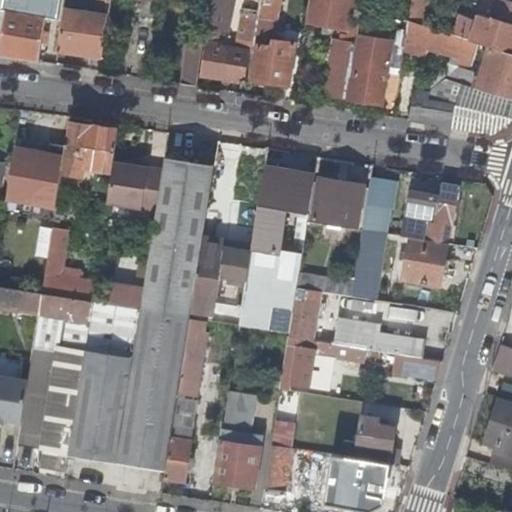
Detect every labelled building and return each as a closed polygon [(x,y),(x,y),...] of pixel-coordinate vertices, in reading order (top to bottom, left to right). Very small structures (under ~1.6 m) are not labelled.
[(6,0),(5,9),(45,15),(46,8),(47,0),(6,0)] [(60,0),(47,0),(46,8),(52,9),(59,10),(60,0)] [(97,0),(98,0),(97,0),(65,0),(64,11),(60,37),(58,50),(101,57),(108,14),(110,14),(111,0),(97,0)] [(143,0),(141,16),(156,18),(158,0),(143,0)] [(210,16),(206,39),(201,74),(244,81),(249,49),(226,45),(226,47),(219,46),(220,41),(217,41),(219,28),(227,30),(229,19),(231,8),(232,0),(212,0),(212,5),(210,16)] [(267,19),(269,0),(259,0),(253,44),(257,44),(253,80),(289,85),(294,42),(272,39),(275,20),(267,19)] [(347,29),(353,0),(311,0),(308,20),(347,29)] [(423,25),(427,0),(411,0),(409,20),(423,25)] [(459,12),(452,33),(478,41),(490,45),(511,51),(511,0),(479,0),(479,2),(471,0),(469,0),(467,8),(477,11),(475,18),(459,12)] [(43,30),(45,15),(5,9),(0,46),(0,51),(39,58),(42,40),(48,41),(49,35),(50,32),(48,31),(43,30)] [(255,14),(241,12),(237,38),(251,41),(255,14)] [(470,70),(478,41),(452,33),(423,25),(409,20),(405,41),(403,54),(420,59),(422,51),(453,59),(451,65),(456,67),(470,70)] [(188,34),(182,83),(197,85),(203,36),(188,34)] [(385,67),(401,69),(403,54),(405,41),(359,34),(349,98),(380,103),(385,67)] [(325,94),(346,97),(354,41),(334,38),(325,94)] [(511,51),(490,45),(479,82),(473,80),(476,72),(470,70),(456,67),(429,92),(413,90),(409,119),(493,133),(511,118),(511,51)] [(98,127),(70,122),(67,144),(67,145),(62,171),(87,175),(88,167),(113,171),(114,161),(120,124),(99,120),(98,127)] [(49,153),(16,148),(8,198),(57,206),(62,171),(67,145),(51,143),(49,153)] [(167,156),(143,308),(190,316),(197,272),(202,245),(215,164),(167,156)] [(163,168),(114,161),(113,171),(108,201),(157,210),(163,168)] [(264,174),(252,248),(275,252),(279,227),(287,178),(264,174)] [(365,183),(321,176),(314,217),(358,225),(365,183)] [(399,180),(372,176),(364,228),(375,230),(387,232),(390,208),(394,208),(399,180)] [(442,184),(442,189),(441,193),(431,191),(413,188),(405,235),(412,236),(449,242),(452,226),(455,226),(462,188),(442,184)] [(72,229),(54,227),(46,277),(43,293),(92,300),(95,281),(81,279),(82,271),(66,268),(72,229)] [(279,227),(275,252),(280,252),(284,228),(279,227)] [(367,278),(375,230),(364,228),(355,282),(353,295),(370,298),(373,279),(367,278)] [(441,284),(449,242),(412,236),(405,278),(441,284)] [(251,253),(202,245),(197,272),(202,273),(195,313),(215,316),(217,301),(243,305),(248,273),(251,253)] [(298,280),(248,273),(243,305),(240,324),(290,331),(297,286),(298,280)] [(355,282),(299,273),(298,280),(297,286),(320,290),(353,295),(355,282)] [(114,283),(111,303),(141,308),(145,288),(114,283)] [(0,306),(30,311),(40,313),(43,293),(0,285),(0,306)] [(313,340),(320,290),(297,286),(290,331),(289,336),(313,340)] [(45,449),(42,473),(64,477),(68,452),(92,300),(43,293),(40,313),(31,365),(30,372),(29,379),(22,422),(18,444),(45,449)] [(68,452),(166,468),(180,378),(190,316),(143,308),(141,308),(111,303),(92,300),(68,452)] [(377,331),(374,349),(423,357),(426,339),(377,331)] [(511,345),(502,343),(495,364),(511,368),(511,345)] [(294,364),(297,345),(288,344),(285,363),(294,364)] [(314,350),(314,348),(297,345),(294,364),(291,384),(309,387),(309,390),(347,397),(348,388),(333,385),(333,382),(310,378),(314,350)] [(410,374),(438,378),(442,362),(413,357),(410,374)] [(29,379),(0,374),(0,421),(3,422),(4,419),(22,422),(29,379)] [(201,381),(180,378),(166,468),(165,477),(185,481),(201,381)] [(256,396),(229,391),(215,479),(254,486),(261,447),(247,444),(256,396)] [(511,454),(511,397),(501,394),(487,441),(496,444),(495,449),(511,454)] [(395,427),(383,425),(377,424),(378,417),(362,415),(358,442),(345,440),(343,454),(358,457),(391,462),(400,465),(402,450),(391,448),(395,427)] [(276,420),(274,442),(293,443),(294,422),(276,420)] [(286,491),(293,447),(271,444),(264,487),(286,491)] [(384,503),(391,462),(358,457),(343,454),(332,453),(323,503),(371,511),(384,503)]
